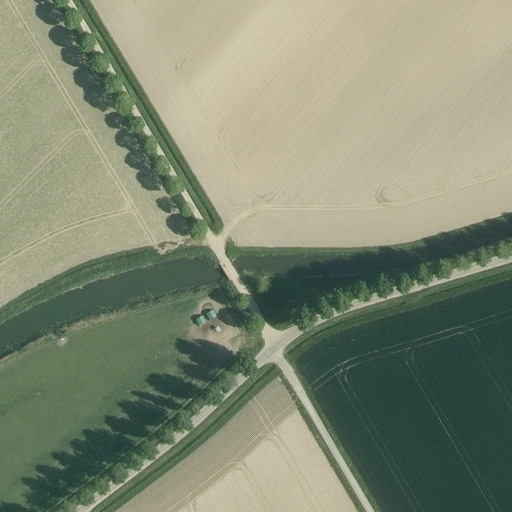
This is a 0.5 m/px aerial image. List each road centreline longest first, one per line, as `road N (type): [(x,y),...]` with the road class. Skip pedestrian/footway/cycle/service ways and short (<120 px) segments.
road 1 (track): [(274,348),(66,0)]
road 2 (unclassified): [(274,348),(334,314),(511,257)]
road 3 (unclassified): [(79,511),(274,348)]
road 4 (unclassified): [(369,511),(274,348)]
